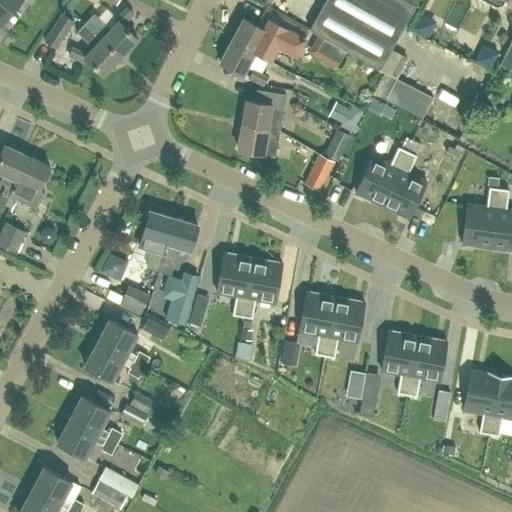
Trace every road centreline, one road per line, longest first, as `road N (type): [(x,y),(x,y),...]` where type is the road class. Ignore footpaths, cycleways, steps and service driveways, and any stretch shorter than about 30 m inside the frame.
road 1 (residential): [(511,305),(142,136)]
road 2 (residential): [(0,403),(142,136)]
road 3 (residential): [(142,136),(0,70)]
road 4 (residential): [(142,136),(209,0)]
